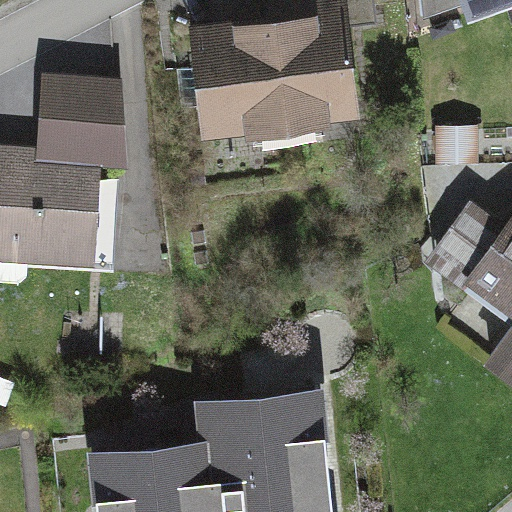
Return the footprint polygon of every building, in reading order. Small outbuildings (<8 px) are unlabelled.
[(511,0),(448,0),(461,36),(511,17),(511,0)] [(212,23),(222,145),(396,130),(386,8),(212,23)] [(51,158),(0,157),(0,267),(115,268),(115,176),(146,176),(147,84),(51,83),(51,158)] [(511,351),(494,375),(511,389),(511,237),(472,288),(511,318),(511,351)] [(211,455),(216,511),(331,511),(321,401),(207,412),(211,455)] [(96,466),(100,511),(216,511),(211,455),(96,466)]
